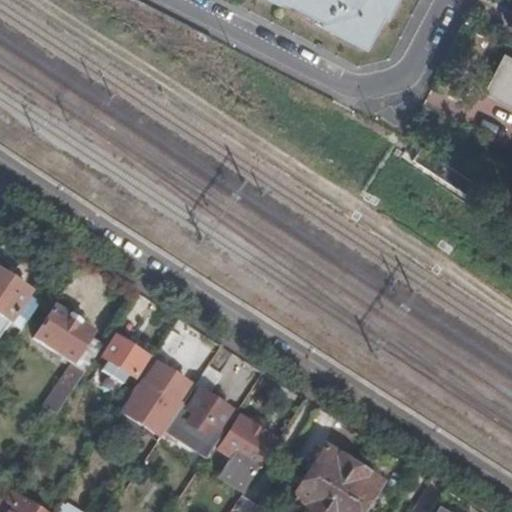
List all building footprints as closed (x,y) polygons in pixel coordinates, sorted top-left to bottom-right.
[(266,0),(271,2),(272,0),(277,0),(316,20),(314,24),(358,47),(376,14),(380,16),(388,0),(266,0)] [(511,60),(506,58),(488,92),(511,104),(511,60)] [(0,216),(4,220),(11,210),(6,207),(0,216)] [(0,337),(29,294),(0,274),(0,337)] [(84,372),(101,346),(89,338),(92,334),(54,309),(33,339),(71,364),(84,372)] [(182,340),(170,332),(125,403),(154,423),(169,400),(175,405),(188,386),(164,370),(182,340)] [(146,359),(114,337),(102,356),(108,360),(101,370),(107,374),(104,379),(109,382),(112,377),(121,383),(128,373),(134,377),(146,359)] [(70,392),(84,372),(71,364),(58,384),(70,392)] [(206,458),(235,415),(221,406),(225,399),(212,391),(221,377),(207,368),(169,425),(175,429),(171,436),(206,458)] [(228,458),(254,474),(275,441),(261,432),(250,425),(239,417),(217,450),(228,458)] [(250,425),(261,432),(266,426),(255,417),(250,425)] [(164,432),(171,436),(175,429),(169,425),(164,432)] [(313,465),(324,448),(325,447),(316,441),(304,459),(313,465)] [(335,493),(352,467),(324,448),(313,465),(307,475),(335,493)] [(243,495),(255,475),(254,474),(228,458),(217,477),(243,495)] [(335,493),(362,511),(380,484),(352,467),(335,493)] [(289,503),(303,511),(322,511),(335,493),(307,475),(289,503)] [(42,511),(12,492),(5,503),(13,508),(10,511),(42,511)] [(361,511),(362,511),(335,493),(322,511),(361,511)] [(257,511),(241,500),(231,511),(257,511)]
